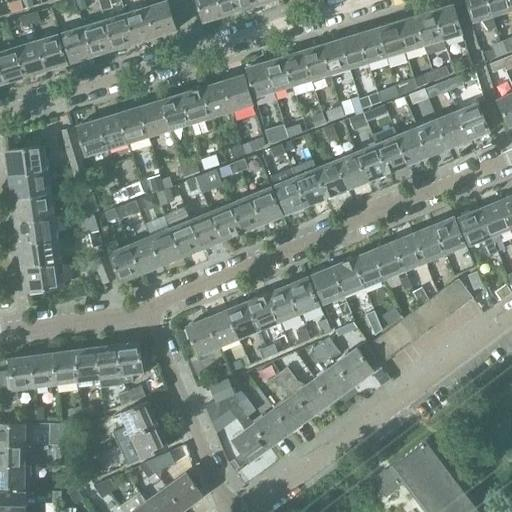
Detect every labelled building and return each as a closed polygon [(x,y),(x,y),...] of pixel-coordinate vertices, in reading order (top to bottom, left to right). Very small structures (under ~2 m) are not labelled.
[(78,11),(74,0),(73,0),(66,2),(70,14),(78,11)] [(74,0),(78,11),(85,8),(82,0),(74,0)] [(222,15),(217,0),(195,0),(203,21),(222,15)] [(237,0),(217,0),(222,15),(241,10),(237,0)] [(258,0),(237,0),(241,10),(259,4),(258,0)] [(492,15),(487,0),(466,0),(473,21),(480,19),(487,30),(495,27),(491,16),(492,15)] [(507,0),(487,0),(492,15),(511,10),(507,0)] [(167,1),(146,7),(155,36),(176,30),(167,1)] [(453,5),(434,10),(443,39),(462,33),(453,5)] [(146,7),(125,14),(134,43),(155,36),(146,7)] [(434,10),(416,16),(424,45),(443,39),(434,10)] [(37,11),(29,14),(31,24),(40,21),(37,11)] [(31,24),(29,14),(20,17),(23,26),(31,24)] [(125,14),(104,20),(113,49),(134,43),(125,14)] [(416,16),(397,22),(406,50),(424,45),(416,16)] [(104,20),(84,26),(92,56),(113,49),(104,20)] [(397,22),(378,28),(387,56),(406,50),(397,22)] [(92,56),(84,26),(62,33),(71,62),(92,56)] [(378,28),(359,33),(368,62),(387,56),(378,28)] [(359,33),(340,39),(349,67),(368,62),(359,33)] [(59,34),(37,41),(46,70),(68,63),(59,34)] [(511,37),(500,43),(503,54),(511,51),(511,37)] [(340,39),(321,45),(330,73),(349,67),(340,39)] [(37,41),(16,47),(25,76),(46,70),(37,41)] [(503,54),(500,43),(492,45),(496,57),(503,54)] [(321,45),(303,50),(312,79),(324,75),(327,84),(333,82),(330,73),(321,45)] [(16,47),(0,52),(0,68),(4,83),(25,76),(16,47)] [(284,56),(293,85),(296,95),(315,89),(312,79),(303,50),(284,56)] [(501,59),(504,67),(505,70),(511,67),(511,56),(511,55),(501,59)] [(284,56),(265,62),(274,90),(293,85),(284,56)] [(458,61),(461,70),(472,66),(469,57),(458,61)] [(504,67),(501,59),(489,64),(493,72),(504,67)] [(274,90),(265,62),(246,68),(254,96),(274,90)] [(445,66),(432,71),(435,80),(449,75),(445,66)] [(435,80),(432,71),(425,74),(428,83),(435,80)] [(244,75),(222,81),(231,110),(253,104),(244,75)] [(460,75),(445,81),(449,90),(463,84),(460,75)] [(414,78),(403,82),(395,85),(399,94),(417,87),(414,78)] [(222,81),(202,88),(210,117),(231,110),(222,81)] [(449,90),(445,81),(437,84),(441,93),(449,90)] [(380,91),(384,100),(395,96),(392,87),(380,91)] [(202,88),(181,94),(190,123),(210,117),(202,88)] [(409,95),(413,104),(428,98),(424,89),(409,95)] [(511,92),(497,100),(509,127),(511,126),(511,92)] [(363,111),(363,112),(371,109),(369,106),(381,101),(378,93),(359,100),(362,111),(363,111)] [(181,94),(160,100),(169,130),(190,123),(181,94)] [(397,100),(401,109),(408,106),(405,97),(397,100)] [(160,100),(139,107),(148,136),(169,130),(160,100)] [(356,115),(363,112),(363,111),(362,111),(359,100),(351,103),(356,115)] [(478,102),(457,111),(469,139),(490,131),(478,102)] [(139,107),(118,113),(127,142),(148,136),(139,107)] [(344,116),(340,107),(326,112),(330,121),(344,116)] [(437,119),(448,147),(469,139),(457,111),(445,116),(441,107),(433,110),(437,119)] [(371,110),(363,112),(367,122),(374,119),(371,110)] [(367,122),(363,112),(356,116),(360,125),(367,122)] [(118,113),(98,119),(107,149),(127,142),(118,113)] [(314,117),(318,126),(326,123),(322,114),(314,117)] [(417,127),(428,156),(448,147),(437,119),(425,124),(421,115),(413,118),(417,127)] [(107,149),(98,119),(76,126),(85,155),(107,149)] [(299,123),(284,128),(288,138),(302,132),(299,123)] [(330,126),(323,129),(326,138),(334,135),(330,126)] [(61,131),(70,160),(81,156),(72,127),(61,131)] [(417,127),(397,136),(408,164),(428,156),(417,127)] [(288,138),(284,128),(277,130),(281,140),(288,138)] [(326,138),(323,129),(315,132),(319,141),(326,138)] [(397,136),(376,144),(388,172),(408,164),(397,136)] [(263,137),(242,145),(245,154),(252,151),(263,147),(265,144),(264,142),(263,137)] [(7,150),(11,174),(49,169),(48,160),(43,160),(40,140),(24,142),(25,148),(7,150)] [(289,141),(281,144),(285,153),(293,150),(289,141)] [(285,153),(281,144),(274,147),(278,156),(285,153)] [(376,144),(356,152),(368,180),(388,172),(376,144)] [(245,154),(242,145),(234,148),(238,157),(245,154)] [(356,152),(336,160),(348,188),(368,180),(356,152)] [(70,160),(78,187),(90,184),(81,156),(70,160)] [(209,158),(201,161),(204,170),(212,166),(209,158)] [(244,158),(236,161),(240,170),(247,167),(244,158)] [(336,160),(316,169),(327,197),(348,188),(336,160)] [(204,170),(201,161),(194,163),(197,172),(204,170)] [(240,170),(236,161),(229,164),(233,173),(240,170)] [(11,174),(14,198),(52,192),(49,169),(11,174)] [(316,169),(296,177),(307,205),(327,197),(316,169)] [(203,174),(195,177),(199,186),(206,183),(203,174)] [(169,176),(161,180),(164,189),(172,185),(169,176)] [(199,186),(195,177),(188,179),(191,188),(199,186)] [(307,205),(296,177),(275,185),(286,214),(307,205)] [(164,189),(161,180),(153,183),(157,192),(164,189)] [(139,182),(118,190),(122,202),(143,194),(139,182)] [(78,187),(66,191),(71,206),(74,205),(76,213),(85,210),(86,214),(98,211),(90,184),(78,187)] [(271,187),(250,195),(262,223),(283,215),(271,187)] [(122,202),(118,190),(110,193),(114,204),(122,202)] [(163,190),(154,193),(158,202),(166,199),(163,190)] [(14,198),(18,221),(56,216),(52,192),(14,198)] [(158,202),(154,193),(147,196),(151,205),(158,202)] [(511,194),(509,194),(499,198),(511,228),(511,227),(511,194)] [(250,195),(230,204),(242,232),(262,223),(250,195)] [(487,205),(479,208),(491,236),(511,228),(499,198),(489,202),(487,205)] [(230,204),(210,212),(222,240),(242,232),(230,204)] [(122,205),(114,208),(118,217),(125,214),(122,205)] [(118,217),(114,208),(107,211),(110,220),(118,217)] [(491,236),(479,208),(471,212),(468,211),(462,213),(460,216),(458,217),(469,245),(491,236)] [(210,212),(190,220),(201,248),(222,240),(210,212)] [(167,215),(149,221),(152,231),(170,225),(167,215)] [(18,221),(21,244),(59,239),(56,216),(18,221)] [(454,216),(433,225),(445,253),(466,245),(454,216)] [(84,220),(88,233),(91,233),(98,231),(94,217),(84,220)] [(190,220),(170,228),(181,256),(201,248),(190,220)] [(433,225),(413,233),(425,262),(445,253),(433,225)] [(170,228),(150,236),(161,265),(181,256),(170,228)] [(91,233),(88,233),(92,248),(102,245),(98,231),(91,233)] [(413,233),(393,242),(404,270),(425,262),(413,233)] [(150,236),(130,245),(141,273),(161,265),(150,236)] [(21,244),(24,268),(62,262),(59,239),(21,244)] [(486,246),(490,255),(504,250),(501,240),(486,246)] [(393,242),(373,250),(384,278),(404,270),(393,242)] [(141,273),(130,245),(109,253),(120,281),(141,273)] [(373,250),(353,258),(364,286),(384,278),(373,250)] [(97,268),(86,272),(92,287),(103,282),(104,283),(115,279),(105,255),(94,259),(97,268)] [(353,258),(332,266),(344,295),(364,286),(353,258)] [(62,262),(24,268),(27,292),(50,289),(52,290),(58,289),(60,287),(65,286),(62,262)] [(344,295),(332,266),(311,275),(323,303),(336,298),(344,295)] [(468,275),(474,291),(483,287),(477,271),(468,275)] [(308,276),(287,285),(299,313),(320,305),(308,276)] [(410,287),(407,278),(399,281),(403,290),(410,287)] [(458,278),(449,285),(464,304),(472,298),(458,278)] [(287,285),(267,293),(279,321),(299,313),(287,285)] [(449,285),(440,291),(455,311),(464,304),(449,285)] [(440,291),(432,298),(446,317),(455,311),(440,291)] [(267,293),(247,301),(259,330),(279,321),(267,293)] [(432,298),(423,304),(437,324),(446,317),(432,298)] [(247,301),(227,310),(238,338),(259,330),(247,301)] [(347,302),(339,305),(343,316),(351,312),(347,302)] [(423,304),(414,311),(428,330),(437,324),(423,304)] [(383,316),(388,324),(400,315),(394,308),(383,316)] [(227,310),(207,318),(218,346),(238,338),(227,310)] [(365,314),(373,334),(381,329),(374,311),(365,314)] [(414,311),(405,317),(419,337),(428,330),(414,311)] [(405,317),(396,324),(410,343),(419,337),(405,317)] [(218,346),(207,318),(186,326),(197,355),(218,346)] [(396,324),(387,330),(401,350),(410,343),(396,324)] [(387,330),(378,336),(392,356),(401,350),(387,330)] [(329,336),(321,342),(330,355),(338,350),(332,341),(334,339),(331,336),(329,337),(329,336)] [(392,356),(378,336),(369,343),(383,362),(392,356)] [(139,342),(117,345),(121,375),(122,383),(133,381),(132,373),(143,372),(143,371),(149,370),(147,357),(141,358),(139,342)] [(322,361),(330,355),(321,342),(313,348),(313,349),(311,350),(314,354),(316,353),(322,361)] [(364,342),(357,348),(373,370),(380,364),(364,342)] [(258,349),(262,358),(277,352),(273,343),(258,349)] [(117,345),(95,348),(99,378),(121,375),(117,345)] [(74,350),(78,380),(78,387),(100,384),(99,378),(95,348),(74,350)] [(357,348),(335,363),(352,386),(373,370),(357,348)] [(74,350),(52,353),(56,383),(78,380),(74,350)] [(52,353),(31,356),(35,386),(56,383),(52,353)] [(35,386),(31,356),(8,359),(10,376),(5,377),(6,390),(35,386)] [(229,372),(225,363),(218,366),(222,375),(229,372)] [(335,363),(315,378),(331,401),(352,386),(335,363)] [(288,366),(279,372),(311,416),(331,401),(315,378),(306,385),(297,379),(288,366)] [(258,409),(268,404),(251,369),(231,378),(240,399),(251,394),(258,409)] [(287,399),(274,408),(290,431),(311,416),(279,372),(272,378),(270,380),(273,383),(274,382),(287,399)] [(210,386),(216,400),(233,393),(228,379),(210,386)] [(141,385),(126,389),(130,399),(131,398),(131,399),(145,396),(141,385)] [(130,399),(126,389),(120,391),(122,401),(130,399)] [(247,416),(238,403),(232,394),(205,405),(212,422),(230,409),(245,430),(232,439),(248,462),(270,446),(253,424),(253,423),(247,416)] [(246,397),(238,403),(247,416),(255,410),(246,397)] [(121,412),(132,435),(157,424),(147,401),(121,412)] [(73,409),(75,419),(91,416),(98,413),(96,404),(73,409)] [(274,408),(253,423),(253,424),(270,446),(290,431),(274,408)] [(0,444),(31,445),(31,436),(25,436),(25,424),(0,423),(0,444)] [(157,424),(132,435),(142,458),(167,447),(157,424)] [(51,444),(53,444),(61,444),(62,431),(51,431),(51,444)] [(484,511),(483,510),(481,511),(471,498),(473,497),(472,495),(470,496),(460,483),(462,482),(461,481),(459,482),(449,469),(450,467),(449,466),(448,467),(438,454),(439,453),(428,438),(390,466),(392,468),(386,472),(385,470),(372,479),(386,498),(399,488),(397,486),(404,480),(414,493),(412,494),(413,496),(415,494),(425,507),(423,509),(424,510),(426,509),(428,511),(484,511)] [(0,465),(24,466),(25,454),(31,454),(31,445),(0,444),(0,465)] [(61,444),(53,444),(53,454),(61,454),(61,444)] [(80,458),(77,450),(65,455),(65,464),(80,458)] [(169,451),(147,461),(155,473),(156,471),(175,463),(169,451)] [(65,464),(65,473),(83,465),(80,458),(65,464)] [(155,473),(147,461),(139,465),(148,478),(155,473)] [(24,466),(0,465),(0,486),(24,487),(24,475),(31,475),(31,466),(24,466)] [(186,472),(165,487),(182,511),(203,495),(186,472)] [(57,475),(57,487),(65,487),(65,475),(57,475)] [(110,477),(100,481),(108,493),(116,487),(110,477)] [(108,493),(100,481),(93,484),(102,497),(108,493)] [(68,491),(75,502),(83,497),(76,487),(68,491)] [(165,487),(147,501),(145,502),(152,511),(179,511),(182,511),(165,487)] [(0,490),(0,511),(25,511),(26,491),(0,490)] [(53,500),(60,500),(61,491),(53,491),(53,500)] [(123,511),(152,511),(145,502),(147,501),(140,491),(119,506),(123,511)]
